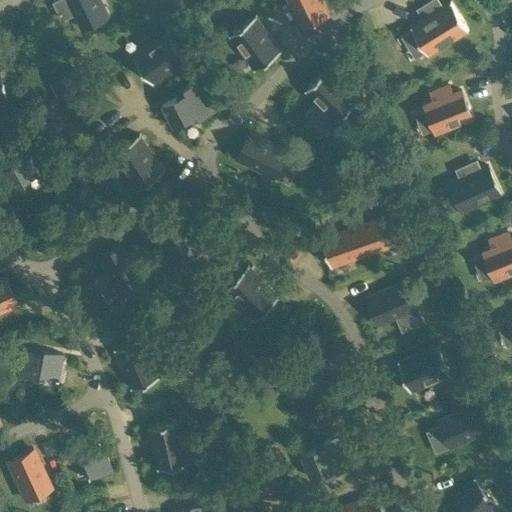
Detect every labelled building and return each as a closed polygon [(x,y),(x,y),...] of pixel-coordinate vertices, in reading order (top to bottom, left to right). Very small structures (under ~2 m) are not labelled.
[(102,0),(69,0),(82,27),(109,14),(102,0)] [(322,0),(290,0),(303,25),(328,12),(322,0)] [(469,29),(451,0),(450,1),(451,2),(439,8),(434,0),(430,0),(418,8),(424,18),(412,25),(411,25),(429,54),(430,53),(429,52),(468,29),(469,29)] [(256,16),(231,34),(256,68),(281,49),(256,16)] [(169,31),(135,56),(153,79),(186,55),(169,31)] [(328,67),(307,88),(337,118),(358,97),(328,67)] [(79,69),(53,82),(73,119),(98,106),(79,69)] [(169,101),(180,123),(199,113),(201,117),(218,108),(203,78),(184,88),(186,91),(169,101)] [(436,130),(473,115),(462,89),(448,94),(445,86),(430,92),(434,100),(425,104),(436,130)] [(250,131),(237,156),(275,175),(287,150),(250,131)] [(140,135),(115,152),(138,186),(163,169),(140,135)] [(9,160),(11,164),(0,170),(0,183),(6,195),(24,185),(22,181),(36,174),(37,176),(41,173),(30,156),(27,150),(9,160)] [(463,209),(501,193),(489,165),(476,170),(472,162),(458,168),(461,177),(451,181),(463,209)] [(183,224),(166,234),(178,255),(196,245),(198,250),(215,240),(199,211),(181,221),(183,224)] [(399,211),(361,224),(370,250),(408,237),(399,211)] [(361,224),(323,237),(332,263),(370,250),(361,224)] [(511,269),(511,240),(507,242),(504,233),(489,239),(493,248),(485,252),(495,277),(511,269)] [(125,242),(102,255),(122,291),(145,278),(125,242)] [(248,265),(227,286),(257,315),(278,294),(248,265)] [(4,277),(0,278),(0,307),(15,301),(4,277)] [(406,280),(368,296),(378,322),(417,306),(406,280)] [(144,335),(116,348),(133,386),(161,373),(144,335)] [(437,343),(399,359),(412,391),(451,374),(437,343)] [(54,375),(53,377),(58,378),(63,352),(42,348),(42,352),(22,349),(18,373),(38,377),(38,373),(54,375)] [(287,379),(306,386),(303,392),(322,400),(335,367),(316,360),(314,363),(296,356),(287,379)] [(479,399),(437,417),(450,447),(491,429),(479,399)] [(180,420),(151,426),(160,466),(189,460),(180,420)] [(78,459),(80,458),(87,477),(112,468),(105,449),(101,450),(95,431),(71,440),(78,459)] [(308,451),(317,474),(336,466),(338,470),(356,463),(344,431),(325,439),(326,443),(308,451)] [(32,448),(8,460),(25,496),(49,484),(32,448)] [(474,476),(445,506),(451,511),(486,511),(499,500),(474,476)] [(384,511),(378,492),(340,504),(342,511),(384,511)] [(192,507),(172,509),(172,511),(212,511),(211,502),(191,503),(192,507)]
